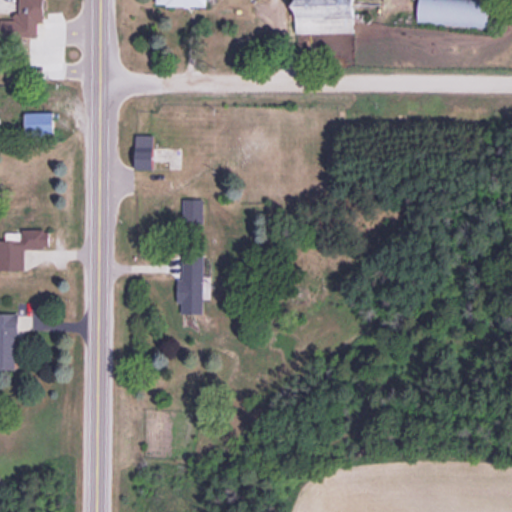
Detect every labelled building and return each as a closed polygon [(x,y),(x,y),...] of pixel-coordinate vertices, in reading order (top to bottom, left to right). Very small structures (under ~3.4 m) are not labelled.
[(1,18),(2,37),(39,37),(39,21),(47,21),(46,0),(19,0),(20,18),(1,18)] [(296,0),(296,33),(360,33),(360,0),(296,0)] [(421,0),(421,21),(492,24),(492,0),(421,0)] [(56,134),(56,112),(25,112),(25,134),(56,134)] [(157,133),(136,133),(136,169),(157,169),(157,133)] [(185,198),(185,227),(205,227),(205,183),(190,183),(190,198),(185,198)] [(0,270),(25,270),(25,248),(51,248),(51,230),(6,230),(6,239),(0,239),(0,270)] [(206,313),(206,261),(180,261),(180,313),(206,313)] [(0,369),(19,369),(20,313),(0,312),(0,369)]
